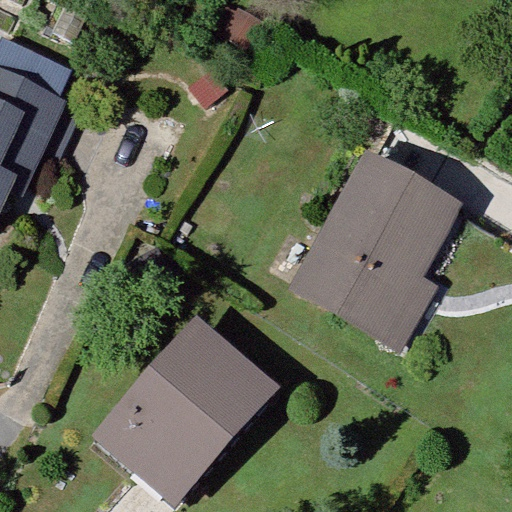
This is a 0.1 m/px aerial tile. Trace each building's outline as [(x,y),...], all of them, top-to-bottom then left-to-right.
[(48,117),(46,122),(0,98),(0,208),(4,211),(26,172),(43,181),(70,127),(48,117)] [(299,309),(378,351),(411,296),(452,219),(369,179),(299,309)] [(411,296),(378,351),(401,364),(433,306),(411,296)] [(142,426),(212,473),(269,404),(203,355),(142,426)] [(184,506),(212,473),(142,426),(120,451),(184,506)]
